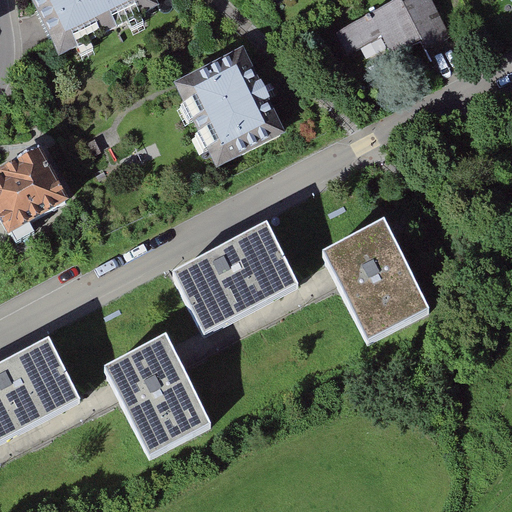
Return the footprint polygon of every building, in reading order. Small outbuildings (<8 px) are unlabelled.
[(154,0),(29,0),(60,62),(161,13),(154,0)] [(400,3),(333,40),(345,62),(382,42),(391,58),(421,41),(429,54),(451,42),(427,0),(422,0),(404,10),(400,3)] [(243,56),(174,91),(217,173),(285,138),(243,56)] [(39,157),(0,178),(0,230),(8,245),(69,210),(39,157)] [(390,227),(324,258),(334,279),(372,358),(437,327),(396,241),(390,227)] [(264,230),(172,276),(202,335),(294,290),(264,230)] [(166,340),(99,373),(110,396),(145,467),(212,434),(177,362),(166,340)] [(43,349),(0,371),(0,448),(74,409),(43,349)]
